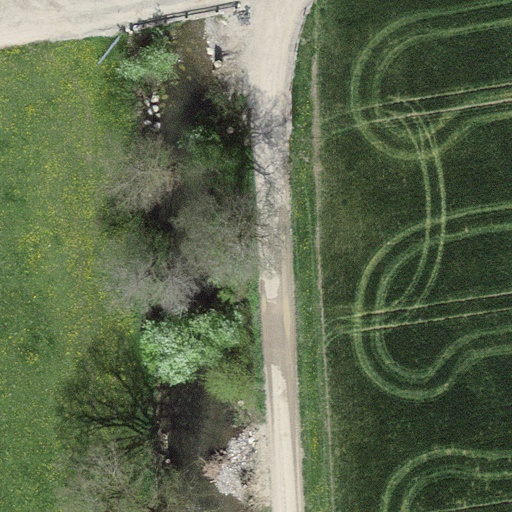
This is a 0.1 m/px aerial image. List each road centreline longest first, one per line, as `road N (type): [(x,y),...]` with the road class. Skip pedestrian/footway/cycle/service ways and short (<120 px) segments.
road 1 (track): [(268,0),(263,87),(289,511)]
road 2 (track): [(0,31),(155,0)]
